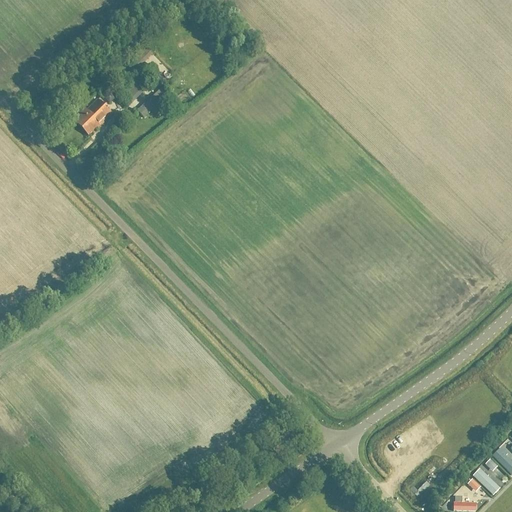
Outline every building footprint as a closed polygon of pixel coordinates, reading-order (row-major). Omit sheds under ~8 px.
[(102,125),(112,115),(97,100),(86,110),(85,108),(72,121),(88,137),(101,124),(102,125)] [(120,136),(126,129),(120,123),(114,129),(120,136)] [(493,498),(500,491),(479,470),(472,477),(493,498)] [(471,485),(477,492),(481,487),(475,481),(471,485)] [(317,495),(323,503),(330,499),(324,491),(317,495)] [(455,511),(478,511),(478,504),(456,503),(455,511)]
